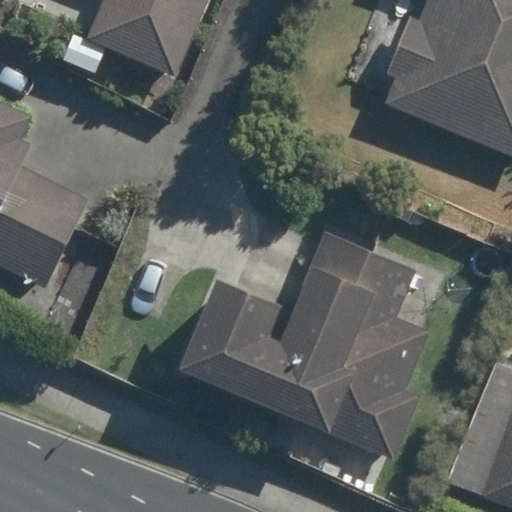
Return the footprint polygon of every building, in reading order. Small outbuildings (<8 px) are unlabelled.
[(113,0),(98,38),(184,75),(216,0),(113,0)] [(382,72),(395,77),(384,105),(511,157),(511,0),(426,0),(418,21),(405,16),(382,72)] [(0,268),(41,288),(84,200),(17,166),(27,146),(17,140),(27,119),(0,105),(0,268)] [(243,286),(204,377),(409,462),(435,399),(420,392),(445,334),(410,320),(429,271),(337,233),(307,306),(289,298),(287,303),(243,286)] [(511,416),(481,496),(511,507),(511,416)]
